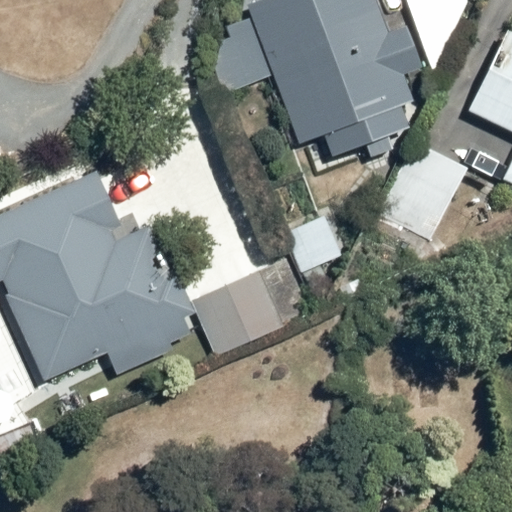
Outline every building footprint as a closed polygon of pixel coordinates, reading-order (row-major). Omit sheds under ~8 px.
[(380,0),(277,0),(250,9),(253,19),(207,34),(227,95),(279,78),(302,147),(326,139),(333,161),(416,133),(409,114),(423,110),(412,77),(427,72),(413,29),(392,36),(380,0)] [(476,4),(474,0),(410,0),(439,75),(476,4)] [(511,29),(472,111),(511,130),(511,175),(509,181),(511,182),(511,29)] [(474,168),(422,141),(376,220),(430,249),(474,168)] [(104,173),(0,220),(0,288),(5,286),(51,385),(113,357),(127,387),(209,350),(215,363),(314,318),(285,255),(194,296),(163,227),(135,240),(104,173)] [(345,260),(329,213),(303,222),(301,215),(278,223),(302,291),(338,278),(333,264),(345,260)] [(23,404),(0,414),(0,452),(37,436),(23,404)]
